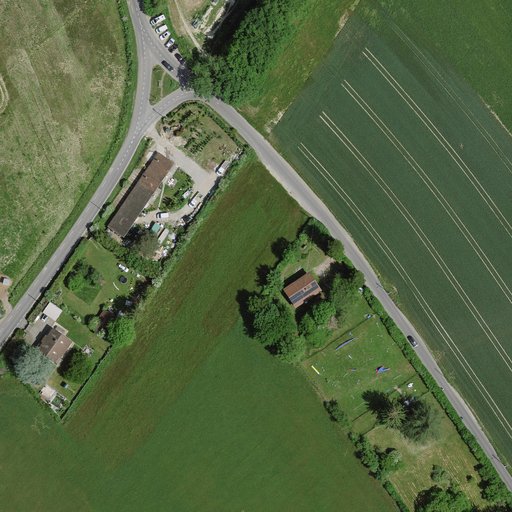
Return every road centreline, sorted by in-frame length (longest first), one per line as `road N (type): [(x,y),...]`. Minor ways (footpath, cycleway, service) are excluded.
road 1 (tertiary): [(511,484),(333,228),(199,89)]
road 2 (tertiary): [(132,141),(0,339)]
road 3 (tertiary): [(141,22),(144,88),(132,141)]
